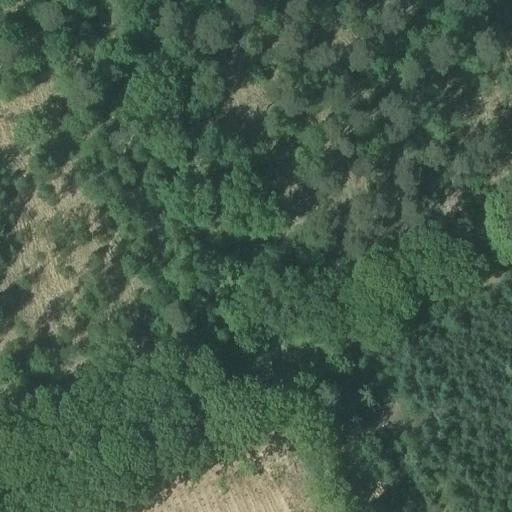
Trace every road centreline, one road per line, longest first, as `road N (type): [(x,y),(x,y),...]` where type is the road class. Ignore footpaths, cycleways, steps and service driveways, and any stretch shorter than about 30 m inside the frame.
road 1 (track): [(112,0),(224,222),(278,370)]
road 2 (track): [(278,370),(0,492)]
road 3 (track): [(278,370),(511,269)]
road 4 (track): [(358,511),(278,370)]
